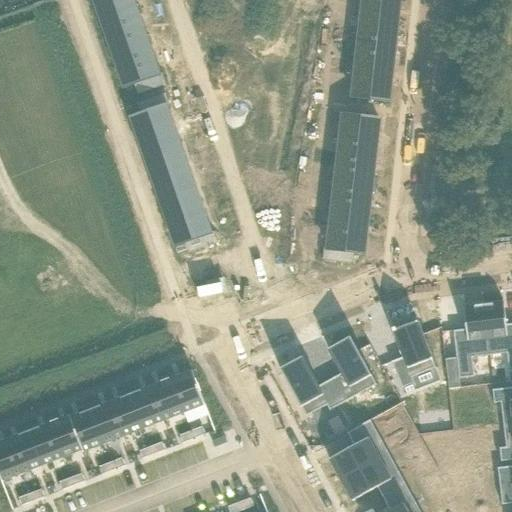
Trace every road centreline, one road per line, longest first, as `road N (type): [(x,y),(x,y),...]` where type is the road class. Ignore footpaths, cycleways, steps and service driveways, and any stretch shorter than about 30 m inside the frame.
road 1 (residential): [(427,0),(400,276)]
road 2 (residential): [(226,346),(400,276)]
road 3 (residential): [(226,346),(315,511)]
